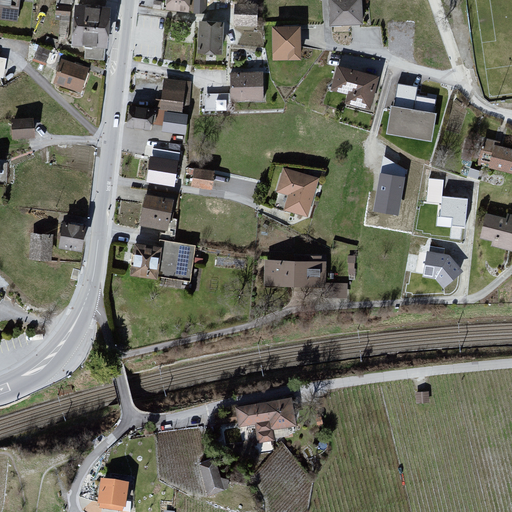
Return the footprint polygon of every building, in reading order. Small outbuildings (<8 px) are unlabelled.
[(20,0),(0,0),(0,21),(17,24),(20,0)] [(189,0),(166,0),(164,10),(187,14),(189,0)] [(361,0),(329,0),(330,26),(362,26),(361,0)] [(106,48),(109,11),(75,8),(71,45),(106,48)] [(256,10),(234,10),(234,25),(256,25),(256,10)] [(223,25),(199,23),(197,54),(222,55),(223,25)] [(300,28),(271,28),(271,61),(300,61),(300,28)] [(35,57),(47,60),(51,47),(39,43),(35,57)] [(88,72),(62,62),(53,84),(80,94),(88,72)] [(379,78),(339,68),(333,90),(348,94),(346,103),(370,110),(379,78)] [(262,73),(230,73),(230,102),(262,103),(262,73)] [(191,81),(163,77),(158,108),(165,109),(187,112),(191,81)] [(394,106),(391,105),(386,134),(431,142),(437,113),(432,112),(434,99),(415,96),(416,88),(398,85),(394,106)] [(205,94),(206,108),(226,107),(226,93),(205,94)] [(153,109),(130,105),(127,126),(150,129),(153,109)] [(187,112),(165,109),(162,126),(184,129),(187,112)] [(31,117),(11,118),(12,136),(32,134),(31,117)] [(500,143),(483,139),(477,167),(511,175),(511,150),(499,148),(500,143)] [(178,163),(150,158),(146,184),(174,188),(178,163)] [(318,181),(283,170),(276,193),(288,197),(283,212),(307,219),(318,181)] [(212,173),(194,171),(192,187),(210,189),(212,173)] [(429,175),(427,200),(441,202),(444,177),(429,175)] [(403,180),(382,176),(375,210),(397,214),(403,180)] [(174,201),(145,196),(139,227),(168,233),(174,201)] [(469,199),(443,196),(441,216),(452,218),(451,225),(465,227),(469,199)] [(508,220),(486,215),(480,240),(494,244),(493,248),(511,252),(511,216),(509,216),(508,220)] [(85,228),(62,225),(59,249),(83,252),(85,228)] [(32,238),(30,262),(51,263),(52,240),(32,238)] [(161,245),(157,276),(188,280),(193,242),(162,238),(161,245)] [(133,273),(157,276),(161,245),(137,242),(133,273)] [(448,256),(428,253),(424,276),(436,278),(444,287),(461,272),(448,256)] [(325,264),(263,263),(262,286),(325,287),(325,264)] [(348,296),(349,281),(334,280),(334,295),(348,296)] [(429,391),(415,392),(416,403),(429,402),(429,391)] [(288,400),(236,410),(240,430),(256,427),(260,443),(274,440),(272,432),(294,428),(288,400)] [(213,461),(201,465),(210,496),(223,492),(213,461)] [(128,483),(101,479),(97,503),(125,507),(128,483)]
